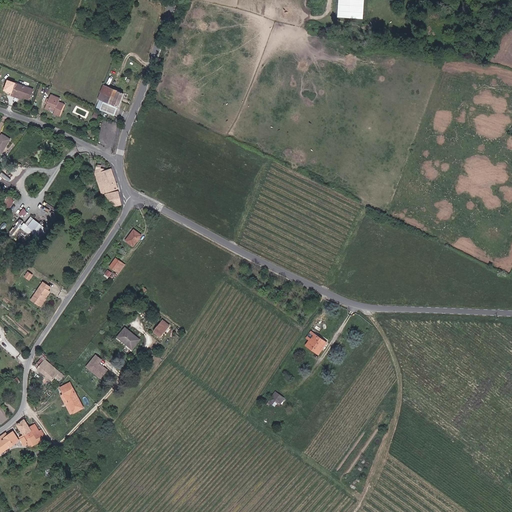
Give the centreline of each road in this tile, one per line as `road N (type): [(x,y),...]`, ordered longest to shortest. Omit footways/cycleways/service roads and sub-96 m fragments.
road 1 (residential): [(132,198),(348,303),(511,313)]
road 2 (residential): [(0,431),(24,403),(34,349),(132,198)]
road 3 (track): [(354,511),(387,442),(399,383),(372,307)]
road 4 (unknown): [(24,403),(64,439),(155,335)]
road 5 (residential): [(176,0),(120,162)]
road 6 (residential): [(0,107),(120,162)]
